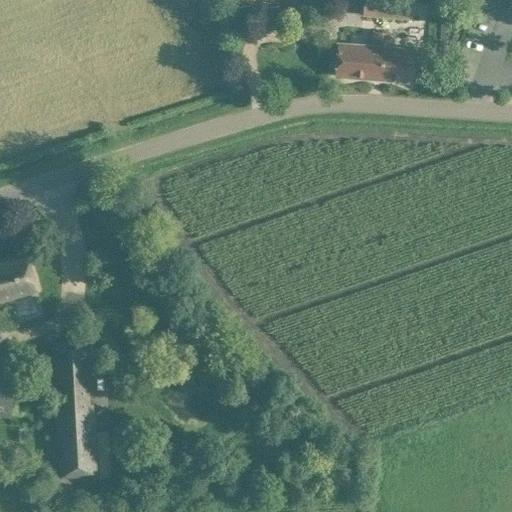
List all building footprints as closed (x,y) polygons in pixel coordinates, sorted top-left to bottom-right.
[(408,17),(409,0),(368,0),(367,13),(408,17)] [(186,24),(201,23),(200,10),(185,12),(186,24)] [(411,81),(413,61),(414,46),(391,44),(392,32),(376,31),(375,43),(339,40),(338,56),(336,76),(411,81)] [(0,300),(36,290),(26,257),(0,264),(0,300)] [(88,337),(72,338),(72,342),(54,343),(61,476),(96,475),(88,337)] [(0,347),(0,414),(16,413),(8,347),(0,347)]
